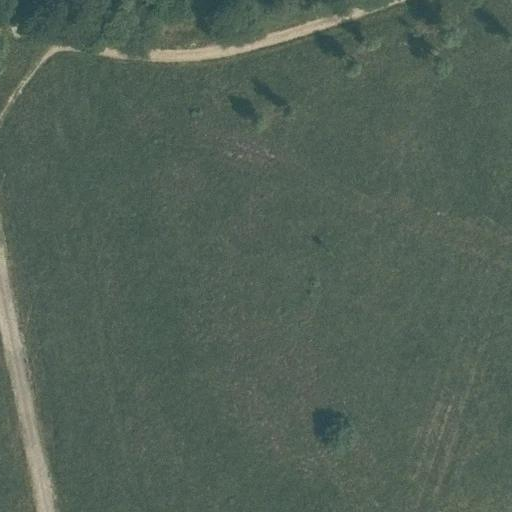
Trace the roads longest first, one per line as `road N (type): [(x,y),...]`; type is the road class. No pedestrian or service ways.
road 1 (track): [(0,24),(138,51),(209,51),(385,0)]
road 2 (track): [(45,511),(0,281)]
